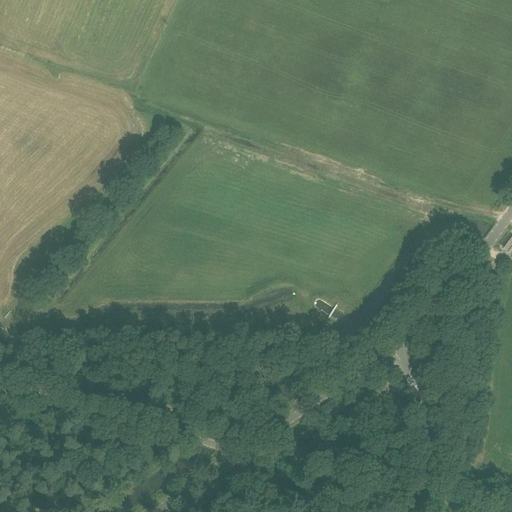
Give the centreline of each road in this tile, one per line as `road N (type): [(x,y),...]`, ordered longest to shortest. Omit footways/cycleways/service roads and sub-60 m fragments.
road 1 (unclassified): [(237,458),(0,378)]
road 2 (tertiary): [(237,458),(392,344)]
road 3 (tertiary): [(392,344),(511,210)]
road 4 (tertiary): [(431,494),(432,417),(392,344)]
